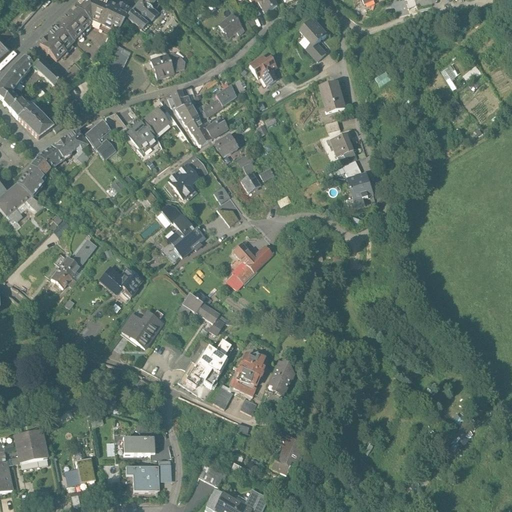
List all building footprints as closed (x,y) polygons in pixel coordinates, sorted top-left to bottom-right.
[(57,26),(48,35),(49,36),(40,44),(56,62),(66,52),(65,51),(74,43),(74,42),(92,25),(117,36),(125,21),(131,11),(130,11),(118,5),(116,9),(96,0),(82,0),(56,25),(57,26)] [(132,11),(147,22),(150,24),(159,15),(154,11),(160,4),(154,0),(139,0),(141,1),(132,11)] [(277,8),(272,0),(255,0),(257,4),(264,15),(269,11),(270,12),(277,8)] [(413,3),(412,0),(403,0),(408,12),(417,8),(415,2),(413,3)] [(147,22),(132,11),(131,11),(125,21),(141,32),(148,26),(145,24),(147,22)] [(244,32),(231,17),(218,28),(229,40),(236,34),(238,37),(244,32)] [(312,48),(315,44),(317,47),(327,38),(313,24),(301,36),(312,48)] [(0,34),(0,44),(3,47),(16,35),(8,27),(0,34)] [(326,56),(317,47),(315,44),(312,48),(306,53),(317,64),(326,56)] [(36,55),(31,49),(24,56),(29,61),(36,55)] [(122,52),(117,50),(112,70),(110,72),(119,79),(127,60),(120,57),(122,52)] [(12,68),(0,82),(0,97),(4,100),(3,102),(9,109),(19,101),(12,92),(23,77),(33,65),(29,61),(24,56),(12,68)] [(167,57),(150,64),(157,81),(174,75),(173,73),(183,70),(184,64),(172,56),(167,58),(167,57)] [(60,77),(41,59),(33,67),(54,86),(60,77)] [(262,59),(249,67),(258,80),(261,78),(267,87),(276,81),(270,72),(275,69),(270,61),(265,64),(262,59)] [(449,84),(461,78),(455,67),(443,74),(449,84)] [(470,85),(482,75),(478,69),(466,79),(470,85)] [(119,79),(110,72),(103,81),(109,91),(119,79)] [(375,80),(380,89),(391,83),(387,74),(375,80)] [(239,81),(235,84),(240,93),(244,90),(239,81)] [(340,90),(338,84),(321,89),(325,102),(323,102),(327,115),(344,109),(339,91),(340,90)] [(230,87),(215,98),(217,101),(222,108),(236,98),(230,87)] [(181,93),(183,100),(187,99),(189,98),(186,91),(181,93)] [(181,93),(170,98),(170,99),(167,100),(171,110),(174,108),(176,113),(187,108),(183,100),(181,93)] [(19,101),(9,109),(17,119),(29,110),(29,109),(21,99),(20,101),(19,101)] [(217,101),(203,111),(204,113),(203,113),(206,119),(207,119),(222,108),(217,101)] [(29,110),(17,119),(28,129),(43,117),(32,106),(29,109),(29,110)] [(187,108),(176,113),(186,128),(198,120),(196,118),(189,107),(187,108)] [(157,111),(142,125),(154,138),(168,125),(161,117),(162,117),(157,111)] [(203,113),(196,118),(198,120),(201,124),(207,120),(207,119),(206,119),(203,113)] [(126,128),(115,115),(104,121),(118,136),(126,128)] [(43,117),(28,129),(38,139),(52,128),(53,127),(46,120),(43,117)] [(198,120),(186,128),(192,137),(204,129),(201,124),(198,120)] [(207,120),(201,124),(204,129),(205,131),(212,127),(207,120)] [(61,121),(53,127),(52,128),(56,133),(65,126),(61,121)] [(339,131),(337,123),(326,126),(328,135),(339,131)] [(224,124),(218,128),(216,124),(212,127),(218,136),(227,130),(224,124)] [(102,125),(94,131),(102,140),(109,134),(110,134),(102,125)] [(154,138),(142,125),(137,129),(136,128),(132,131),(133,132),(127,138),(139,151),(145,146),(147,148),(155,140),(155,139),(154,138)] [(212,127),(205,131),(211,141),(218,136),(212,127)] [(204,129),(192,137),(199,148),(211,141),(205,131),(204,129)] [(94,131),(85,139),(92,148),(91,148),(96,155),(102,149),(101,148),(97,144),(102,140),(94,131)] [(77,132),(52,148),(63,160),(72,154),(71,153),(78,148),(81,151),(81,152),(86,147),(86,146),(77,132)] [(479,132),(474,137),(477,140),(482,136),(479,132)] [(97,144),(101,148),(106,144),(113,138),(109,134),(102,140),(97,144)] [(350,145),(346,135),(327,143),(328,146),(330,145),(337,159),(338,159),(353,152),(355,151),(352,144),(350,145)] [(229,136),(215,145),(223,157),(238,148),(229,136)] [(115,154),(106,144),(101,148),(102,149),(96,155),(103,164),(115,154)] [(52,148),(38,158),(37,159),(38,160),(31,168),(38,174),(38,175),(42,178),(49,171),(60,162),(63,161),(63,160),(52,148)] [(357,161),(353,152),(338,159),(342,168),(357,161)] [(88,160),(82,155),(79,158),(77,160),(83,166),(87,162),(87,161),(88,160)] [(194,163),(183,172),(183,171),(167,186),(174,195),(176,194),(182,201),(194,191),(190,187),(208,173),(196,158),(192,161),(194,163)] [(361,174),(355,163),(343,169),(349,180),(361,174)] [(251,164),(242,168),(246,176),(255,171),(251,164)] [(31,168),(17,186),(30,197),(33,199),(42,186),(42,185),(39,182),(42,178),(38,175),(38,174),(31,168)] [(270,170),(259,176),(263,183),(274,178),(270,170)] [(252,176),(240,183),(248,195),(260,187),(252,176)] [(373,197),(366,178),(361,179),(361,177),(356,179),(356,181),(348,184),(352,193),(351,193),(351,194),(352,194),(355,203),(363,200),(363,202),(368,200),(368,198),(373,197)] [(48,184),(56,191),(59,187),(60,187),(52,179),(53,179),(52,179),(48,184)] [(17,186),(6,194),(7,195),(0,200),(0,210),(5,217),(9,214),(15,209),(25,201),(30,197),(17,186)] [(223,189),(213,196),(220,206),(230,199),(223,189)] [(33,199),(30,197),(25,201),(29,206),(35,210),(40,204),(33,199)] [(290,204),(287,198),(277,203),(281,209),(290,204)] [(15,209),(9,214),(16,222),(21,217),(15,209)] [(232,213),(216,213),(229,229),(238,221),(232,213)] [(195,233),(182,219),(172,227),(181,237),(175,242),(176,242),(171,246),(175,251),(174,252),(181,261),(193,250),(195,253),(200,249),(198,246),(203,241),(196,233),(195,233)] [(73,266),(79,271),(95,251),(87,245),(73,263),(75,264),(73,266)] [(253,261),(241,248),(234,255),(243,265),(253,275),(272,257),(265,249),(253,261)] [(71,282),(79,271),(73,266),(67,262),(58,272),(71,282)] [(243,265),(232,276),(242,286),(253,275),(243,265)] [(66,287),(71,282),(58,272),(50,283),(62,292),(66,287)] [(140,286),(127,275),(124,279),(121,283),(109,272),(98,285),(111,295),(117,288),(122,292),(124,293),(124,297),(129,302),(136,294),(135,293),(140,286)] [(76,286),(71,282),(66,287),(72,292),(76,286)] [(122,292),(117,288),(111,295),(116,299),(122,292)] [(232,327),(232,325),(208,311),(188,299),(177,315),(186,320),(190,314),(213,327),(209,334),(215,338),(222,328),(215,324),(216,322),(222,326),(222,325),(226,327),(232,327)] [(147,317),(141,326),(132,320),(121,337),(144,353),(162,326),(147,317)] [(231,348),(222,342),(214,354),(208,350),(204,355),(203,354),(185,383),(195,390),(199,383),(211,390),(215,383),(216,384),(227,362),(223,360),(231,348)] [(248,359),(245,357),(241,366),(238,367),(239,370),(238,373),(235,374),(236,377),(235,380),(236,380),(233,387),(238,389),(239,392),(252,397),(255,391),(253,390),(254,388),(255,388),(258,380),(259,381),(262,376),(261,375),(262,371),(264,371),(268,363),(258,359),(257,355),(248,359)] [(283,367),(280,366),(268,395),(271,396),(270,401),(281,405),(285,395),(286,395),(292,381),(293,382),(295,377),(288,364),(283,367)] [(224,411),(232,395),(221,389),(213,405),(224,411)] [(256,405),(245,400),(240,411),(251,416),(256,405)] [(467,425),(456,436),(462,443),(474,433),(467,425)] [(41,435),(0,443),(0,445),(1,450),(0,449),(0,496),(11,494),(4,465),(18,462),(19,468),(47,462),(41,435)] [(303,445),(289,439),(283,451),(285,452),(283,457),(275,453),(269,467),(287,474),(289,470),(292,471),(293,468),(293,467),(294,462),(296,463),(303,446),(303,445)] [(153,442),(122,444),(123,460),(154,458),(153,442)] [(80,487),(95,483),(90,462),(75,465),(80,487)] [(227,475),(205,466),(198,481),(217,489),(221,479),(224,481),(227,475)] [(170,468),(158,469),(159,486),(171,485),(170,468)] [(157,470),(125,472),(125,481),(132,480),(133,496),(159,494),(157,470)] [(238,503),(221,495),(220,498),(213,496),(204,511),(260,511),(264,506),(256,502),(259,495),(251,491),(247,501),(241,498),(238,503)] [(79,510),(77,499),(71,500),(73,511),(79,510)]
